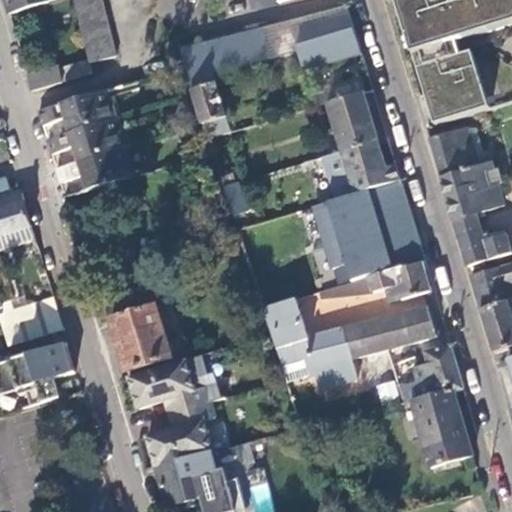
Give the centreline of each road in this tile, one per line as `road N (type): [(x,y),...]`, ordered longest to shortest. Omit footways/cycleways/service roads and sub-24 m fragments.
road 1 (residential): [(370,0),(511,482)]
road 2 (residential): [(0,34),(146,511)]
